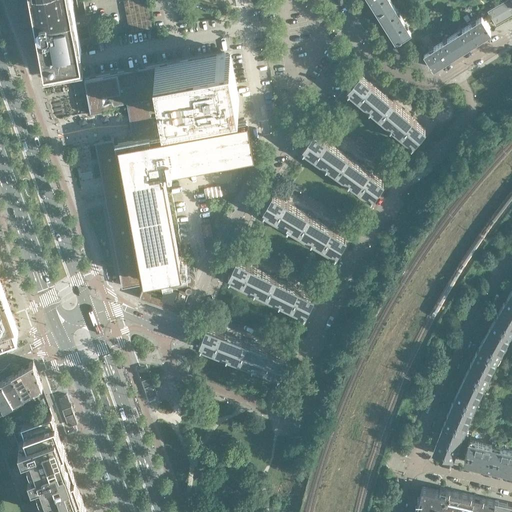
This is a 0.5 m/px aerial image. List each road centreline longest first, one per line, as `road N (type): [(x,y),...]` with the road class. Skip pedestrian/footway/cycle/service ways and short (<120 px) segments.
road 1 (residential): [(92,320),(117,309),(165,328),(186,319),(261,175),(356,43)]
road 2 (primary): [(92,320),(0,65)]
road 3 (residential): [(414,461),(461,346),(511,265)]
road 4 (primary): [(160,511),(92,320)]
road 5 (primary): [(64,330),(128,511)]
road 6 (primary): [(0,160),(64,330)]
road 7 (residential): [(356,43),(426,84),(511,37)]
